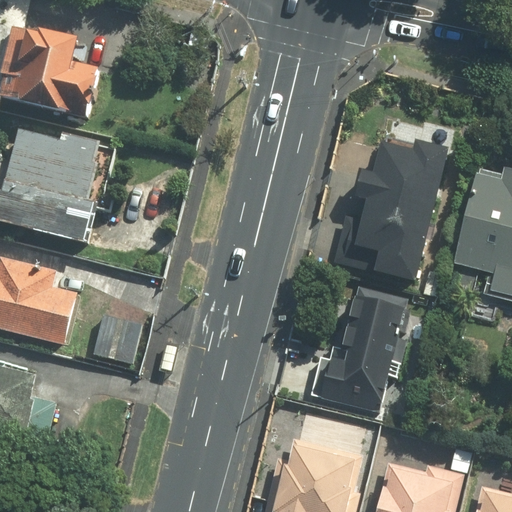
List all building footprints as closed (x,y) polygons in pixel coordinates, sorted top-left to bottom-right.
[(0,100),(20,112),(75,124),(94,103),(100,74),(72,68),(76,45),(12,32),(0,90),(0,100)] [(86,208),(101,147),(19,127),(2,198),(0,197),(0,230),(88,252),(98,211),(86,208)] [(374,177),(359,174),(354,199),(364,201),(359,225),(349,223),(339,271),(414,287),(443,151),(413,144),(411,154),(380,148),(374,177)] [(489,295),(511,299),(511,173),(503,171),(501,179),(475,173),(456,268),(493,276),(489,295)] [(0,334),(65,350),(75,311),(66,295),(53,292),(58,275),(0,260),(0,334)] [(320,407),(378,421),(388,381),(395,383),(412,313),(354,299),(338,366),(330,364),(320,407)] [(0,436),(47,448),(57,406),(32,399),(36,383),(0,373),(0,436)] [(358,511),(362,497),(354,495),(362,458),(292,443),(288,464),(277,461),(265,511),(358,511)] [(457,511),(466,477),(414,465),(411,479),(390,475),(381,511),(457,511)] [(511,511),(511,495),(480,489),(475,511),(511,511)]
